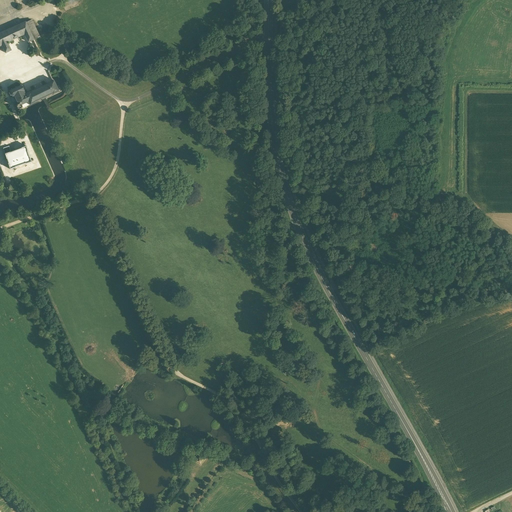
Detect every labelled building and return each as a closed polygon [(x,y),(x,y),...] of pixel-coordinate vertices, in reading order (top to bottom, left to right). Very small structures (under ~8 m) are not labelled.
[(77,0),(60,0),(58,1),(62,8),(78,1),(77,0)] [(34,40),(30,32),(25,22),(0,33),(0,45),(1,45),(5,53),(11,51),(7,42),(24,34),(28,42),(34,40)] [(47,83),(30,92),(30,91),(24,94),(23,91),(14,95),(15,98),(13,99),(15,102),(16,101),(17,104),(16,104),(15,106),(16,108),(18,109),(20,108),(21,106),(21,105),(24,103),(24,104),(25,105),(27,106),(28,105),(35,102),(41,99),(46,97),(45,97),(52,94),(58,91),(53,79),(52,79),(49,72),(48,72),(47,72),(47,73),(45,74),(45,73),(44,74),(44,75),(44,76),(45,78),(46,80),(45,80),(46,80),(46,81),(47,81),(46,82),(47,83)] [(19,85),(16,87),(15,86),(14,87),(15,88),(11,89),(11,88),(10,89),(11,90),(10,90),(9,90),(8,90),(9,91),(9,92),(8,92),(8,93),(9,93),(9,95),(10,96),(12,96),(12,97),(13,97),(12,96),(14,95),(23,91),(24,90),(24,89),(23,90),(21,86),(22,86),(23,89),(24,88),(23,84),(20,85),(20,84),(19,85)] [(26,146),(11,151),(9,146),(3,148),(8,163),(10,169),(31,161),(29,156),(26,146)] [(10,182),(4,184),(6,191),(12,188),(10,182)]
